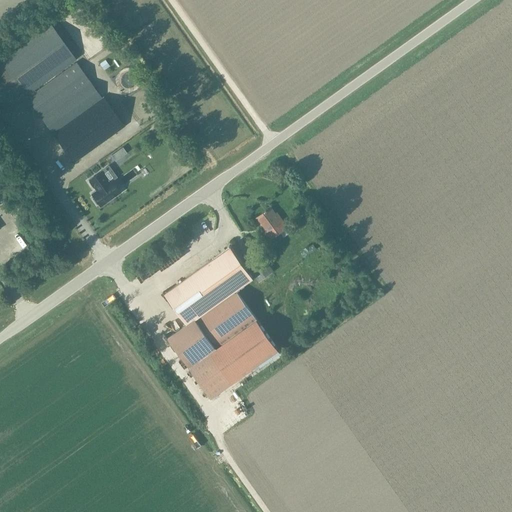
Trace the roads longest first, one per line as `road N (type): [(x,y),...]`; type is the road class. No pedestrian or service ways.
road 1 (unclassified): [(0,339),(473,0)]
road 2 (track): [(169,0),(272,144)]
